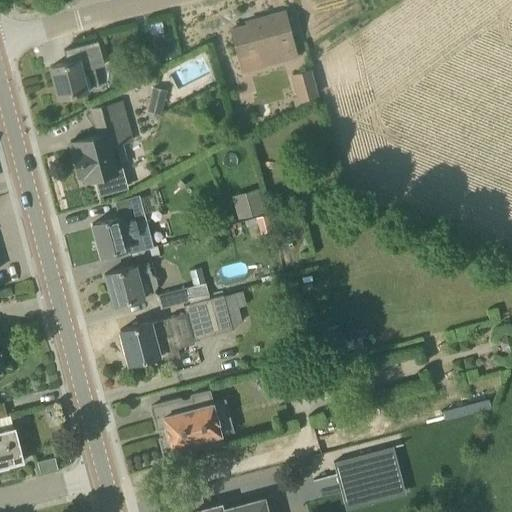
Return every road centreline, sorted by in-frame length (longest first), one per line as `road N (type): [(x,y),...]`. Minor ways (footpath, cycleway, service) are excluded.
road 1 (secondary): [(104,476),(0,80)]
road 2 (unclassified): [(0,40),(154,0)]
